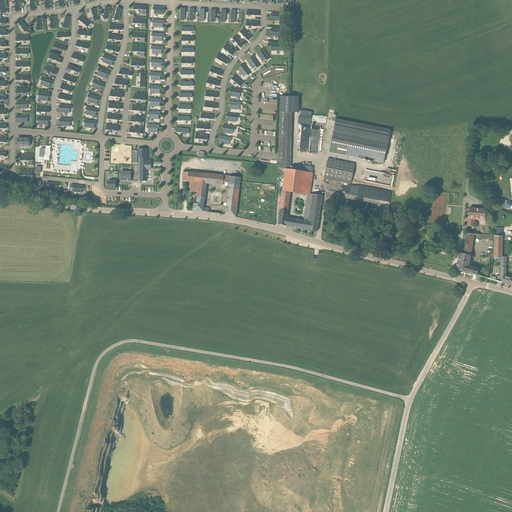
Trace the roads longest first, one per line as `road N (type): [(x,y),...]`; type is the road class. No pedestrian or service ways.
road 1 (tertiary): [(472,282),(225,218),(81,208),(0,190)]
road 2 (unclassified): [(410,399),(296,368),(121,342),(96,362),(57,511)]
road 3 (tertiary): [(410,399),(472,282)]
